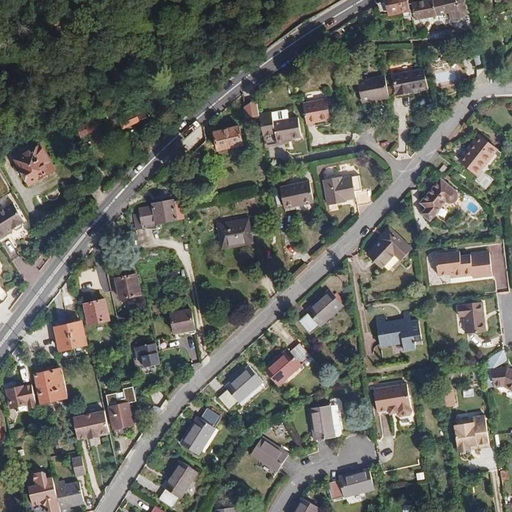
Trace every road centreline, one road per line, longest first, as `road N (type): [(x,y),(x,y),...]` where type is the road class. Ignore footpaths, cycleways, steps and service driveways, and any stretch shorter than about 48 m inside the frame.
road 1 (residential): [(103,511),(150,436),(205,370),(370,220),(472,98),(511,88)]
road 2 (secondary): [(364,0),(223,95),(60,266),(0,347)]
